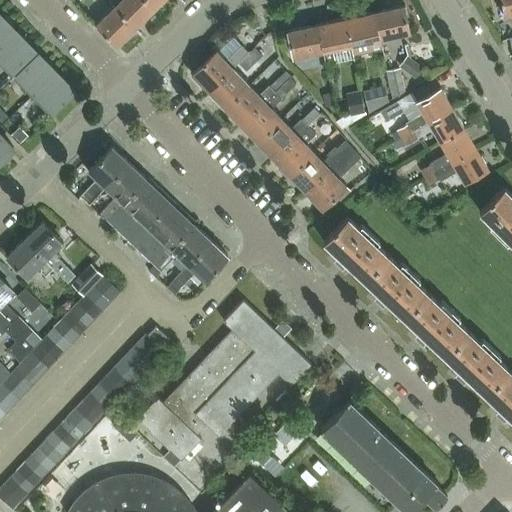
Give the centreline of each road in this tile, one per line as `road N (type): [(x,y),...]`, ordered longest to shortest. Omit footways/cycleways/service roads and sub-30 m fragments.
road 1 (residential): [(508,477),(264,239)]
road 2 (residential): [(264,239),(124,91)]
road 3 (residential): [(149,290),(186,323),(264,239)]
road 4 (residential): [(149,290),(33,180)]
road 5 (tertiary): [(124,91),(225,0)]
road 6 (tertiary): [(511,117),(443,0)]
road 7 (tertiary): [(33,180),(124,91)]
road 8 (residential): [(124,91),(37,0)]
